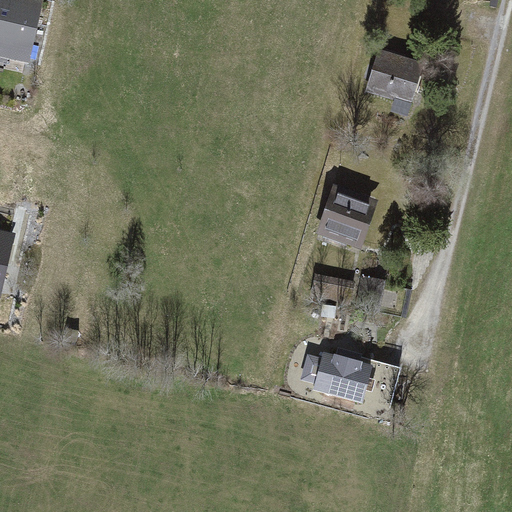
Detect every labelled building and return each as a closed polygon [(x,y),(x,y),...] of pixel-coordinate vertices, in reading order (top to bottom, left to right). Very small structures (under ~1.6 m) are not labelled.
[(43,0),(0,0),(0,56),(29,63),(43,0)] [(424,65),(378,51),(366,90),(412,104),(424,65)] [(379,201),(332,186),(317,234),(363,249),(379,201)] [(15,234),(0,230),(0,299),(1,299),(15,234)] [(404,293),(320,278),(314,309),(398,324),(404,293)] [(300,374),(312,378),(319,351),(307,348),(300,374)] [(400,372),(327,355),(318,391),(391,409),(400,372)]
